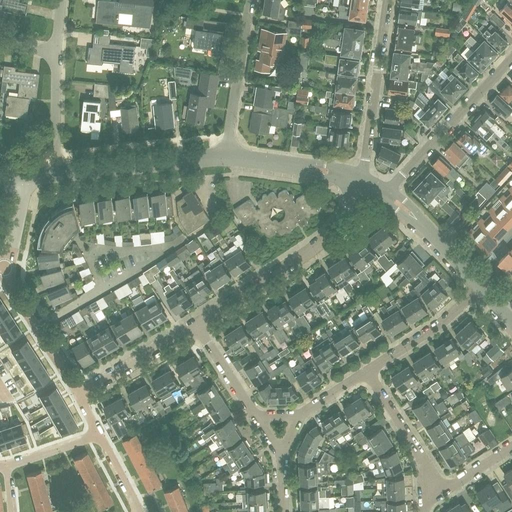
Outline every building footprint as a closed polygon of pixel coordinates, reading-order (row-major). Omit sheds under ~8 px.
[(0,0),(0,12),(1,10),(13,13),(25,15),(25,14),(27,3),(17,1),(17,0),(0,0)] [(151,26),(153,5),(160,5),(160,0),(119,0),(120,1),(114,0),(98,0),(98,6),(101,7),(100,21),(151,26)] [(280,2),(280,0),(265,0),(264,12),(272,13),(272,18),(284,20),(286,8),(284,7),(280,2)] [(369,8),(369,0),(342,0),(342,4),(369,8)] [(401,0),(401,5),(412,6),(412,8),(422,10),(423,0),(401,0)] [(511,0),(506,0),(508,2),(499,11),(511,23),(511,0)] [(459,3),(454,2),(453,6),(452,11),(458,12),(463,12),(464,4),(459,3)] [(369,8),(342,4),(339,4),(338,10),(351,11),(350,18),(367,20),(369,8)] [(412,11),(410,11),(401,9),(400,15),(398,15),(398,19),(399,20),(399,21),(420,24),(422,17),(422,11),(412,10),(412,11)] [(471,14),(465,11),(462,15),(463,16),(468,20),(471,14)] [(505,23),(498,16),(494,13),(490,18),(501,28),(505,23)] [(204,20),(198,18),(188,17),(186,27),(197,29),(194,47),(213,50),(212,55),(221,57),(225,33),(203,29),(204,20)] [(314,20),(302,19),(302,28),(313,29),(314,20)] [(302,23),(288,20),(287,27),(301,29),(302,23)] [(463,26),(458,22),(458,23),(455,28),(459,31),(463,26)] [(415,26),(408,25),(399,23),(398,25),(397,26),(397,29),(398,30),(397,35),(422,39),(422,35),(414,33),(415,26)] [(508,42),(501,35),(496,31),(492,34),(483,25),(479,29),(501,50),(508,42)] [(286,27),(285,33),(286,33),(285,34),(288,34),(288,33),(301,35),(301,29),(287,27),(286,27)] [(364,30),(354,28),(346,27),(345,35),(335,34),(335,39),(362,42),(363,37),(364,36),(365,32),(364,31),(364,30)] [(448,36),(449,28),(436,27),(435,35),(448,36)] [(286,33),(285,33),(263,29),(261,43),(264,43),(261,60),(258,60),(256,70),(269,72),(270,62),(280,64),(285,34),(286,33)] [(457,40),(461,35),(457,31),(456,31),(451,36),(457,40)] [(421,44),(422,39),(397,35),(396,41),(395,42),(394,45),(395,46),(395,48),(411,50),(412,43),(421,44)] [(485,40),(481,44),(471,35),(467,40),(469,42),(470,42),(490,60),(493,57),(494,57),(496,55),(496,53),(498,52),(485,40)] [(154,38),(141,37),(140,48),(146,49),(145,56),(152,57),(154,38)] [(309,37),(301,37),(301,46),(308,47),(309,37)] [(335,39),(323,37),(322,41),(327,42),(328,45),(336,46),(337,44),(344,45),(343,53),(360,55),(360,54),(362,53),(363,50),(361,48),(362,42),(335,39)] [(453,46),(448,41),(444,46),(441,49),(448,56),(455,48),(454,47),(453,46)] [(95,42),(94,47),(90,47),(88,63),(103,64),(103,60),(119,62),(118,71),(134,73),(136,46),(95,42)] [(486,64),(490,60),(470,42),(469,42),(466,45),(472,50),(473,48),(475,50),(469,58),(481,69),(482,68),(484,68),(486,66),(486,64)] [(301,50),(300,57),(310,58),(311,51),(301,50)] [(411,53),(404,52),(395,51),(394,53),(393,53),(393,56),(394,58),(393,64),(431,69),(434,64),(410,61),(411,53)] [(478,72),(471,65),(458,53),(454,57),(460,62),(452,70),(457,74),(460,70),(470,80),(478,72)] [(359,60),(342,58),(342,56),(326,54),(325,63),(341,65),(340,71),(357,73),(357,72),(359,72),(360,66),(358,66),(359,60)] [(434,61),(439,66),(443,62),(438,57),(437,58),(434,61)] [(429,73),(431,69),(393,64),(392,69),(391,70),(390,73),(391,74),(391,76),(408,78),(409,71),(429,73)] [(39,74),(14,71),(15,67),(3,65),(2,80),(20,83),(18,96),(8,95),(5,113),(26,116),(29,95),(36,96),(39,74)] [(467,86),(459,79),(446,67),(443,71),(448,76),(445,79),(460,94),(467,86)] [(339,81),(337,89),(354,91),(355,90),(357,90),(358,83),(356,83),(356,77),(337,74),(337,73),(328,71),(327,77),(336,79),(336,80),(339,81)] [(199,121),(204,122),(207,105),(214,106),(219,75),(202,72),(199,94),(192,93),(188,119),(199,121)] [(408,81),(401,80),(391,78),(390,85),(388,85),(387,91),(389,91),(389,92),(406,95),(408,87),(420,89),(424,82),(408,80),(408,81)] [(445,79),(444,79),(441,82),(436,78),(429,86),(436,93),(440,89),(453,101),(460,94),(445,79)] [(177,95),(175,80),(169,81),(171,99),(177,98),(177,95)] [(108,84),(95,83),(94,96),(109,97),(108,84)] [(275,91),(281,92),(282,86),(265,83),(264,87),(258,86),(255,103),(273,106),(275,91)] [(511,86),(509,84),(505,88),(504,88),(502,90),(502,92),(501,93),(511,103),(511,86)] [(309,90),(298,89),(296,102),(307,104),(309,90)] [(354,94),(344,93),(327,90),(326,96),(331,97),(330,104),(335,105),(335,104),(352,106),(353,105),(354,105),(355,100),(353,99),(354,94)] [(447,106),(439,99),(436,95),(431,101),(420,91),(418,97),(438,115),(447,106)] [(508,104),(505,101),(497,94),(490,102),(494,106),(493,108),(499,114),(501,112),(506,117),(510,113),(511,114),(511,106),(509,104),(508,104)] [(429,125),(438,115),(418,97),(415,102),(426,112),(421,117),(429,125)] [(81,130),(100,131),(101,121),(96,120),(97,112),(100,112),(101,101),(84,99),(81,130)] [(155,104),(157,127),(175,125),(172,102),(155,104)] [(289,109),(273,106),(255,103),(250,130),(269,133),(270,124),(286,127),(289,109)] [(331,107),(325,106),(312,105),(311,110),(333,113),(331,123),(341,125),(341,123),(350,124),(352,111),(331,108),(331,107)] [(124,131),(139,129),(137,107),(121,108),(124,131)] [(401,110),(396,109),(387,108),(385,121),(399,123),(400,113),(406,114),(407,110),(401,109),(401,110)] [(496,118),(492,115),(484,108),(478,115),(496,132),(505,141),(507,138),(503,134),(505,132),(493,121),(496,118)] [(505,141),(496,132),(478,115),(471,123),(477,129),(477,130),(480,132),(481,132),(482,133),(486,129),(495,137),(494,138),(501,144),(505,141)] [(301,136),(302,123),(294,122),(293,135),(301,136)] [(348,139),(349,130),(329,128),(330,127),(317,125),(316,133),(331,135),(330,141),(343,143),(342,144),(349,145),(350,139),(348,139)] [(403,129),(394,127),(384,126),(382,138),(391,139),(391,142),(400,143),(401,135),(404,136),(413,144),(416,140),(403,129)] [(417,133),(410,126),(406,131),(413,138),(417,133)] [(474,135),(472,137),(466,130),(462,135),(460,135),(458,137),(458,139),(457,140),(470,152),(475,146),(483,154),(488,148),(480,141),(474,135)] [(454,141),(446,150),(450,154),(448,156),(455,162),(460,167),(465,160),(470,164),(474,160),(454,141)] [(505,141),(501,144),(506,150),(510,146),(505,141)] [(401,153),(383,145),(378,156),(381,158),(380,161),(391,166),(392,163),(395,165),(401,153)] [(460,175),(447,163),(440,156),(432,164),(444,175),(448,171),(456,179),(460,175)] [(511,170),(508,166),(496,179),(501,184),(511,172),(511,170)] [(445,184),(439,178),(431,171),(431,172),(429,172),(426,174),(427,176),(423,180),(437,192),(446,201),(449,198),(439,189),(445,184)] [(461,176),(458,180),(458,181),(464,187),(468,182),(461,176)] [(450,179),(446,183),(453,189),(457,185),(450,179)] [(446,201),(437,192),(423,180),(420,184),(418,183),(415,186),(416,188),(415,189),(428,201),(433,196),(443,205),(446,201)] [(487,182),(478,191),(486,198),(494,189),(487,182)] [(459,187),(455,191),(462,197),(466,193),(459,187)] [(185,196),(177,201),(179,219),(188,233),(210,219),(203,208),(204,207),(192,190),(184,195),(185,196)] [(304,226),(306,225),(307,224),(307,223),(308,222),(307,222),(307,221),(304,217),(306,216),(307,217),(308,217),(309,217),(310,216),(311,215),(311,214),(311,213),(312,212),(313,212),(313,213),(314,213),(315,213),(319,210),(320,210),(320,209),(321,209),(321,208),(321,207),(321,206),(319,203),(318,203),(317,203),(316,203),(314,205),(311,201),(312,200),(313,199),(313,198),(312,198),(309,193),(308,192),(307,192),(306,192),(298,198),(297,198),(297,199),(297,200),(297,201),(295,202),(293,199),(293,198),(294,198),(294,197),(294,196),(293,195),(292,194),(291,194),(290,194),(288,191),(287,190),(286,190),(285,190),(284,190),(279,193),(279,194),(279,195),(278,195),(279,195),(279,196),(277,197),(275,193),(274,193),(274,192),(273,192),(272,192),(271,192),(267,195),(266,195),(266,194),(265,194),(264,194),(263,195),(263,196),(262,196),(262,197),(262,198),(259,200),(258,201),(258,202),(258,203),(258,204),(260,208),(257,210),(251,201),(250,201),(250,200),(249,200),(248,200),(247,201),(234,210),(246,227),(259,218),(260,220),(260,221),(259,222),(259,223),(260,224),(262,227),(262,228),(261,228),(261,229),(261,230),(261,231),(262,231),(263,232),(264,232),(265,232),(267,236),(268,236),(269,237),(270,237),(271,236),(275,233),(276,233),(276,232),(276,231),(276,230),(277,229),(279,232),(279,233),(280,233),(280,234),(281,234),(282,234),(283,234),(287,231),(288,232),(289,232),(290,232),(291,232),(292,231),(292,230),(292,229),(292,228),(296,226),(296,225),(297,224),(297,223),(297,222),(296,222),(298,221),(301,225),(301,226),(302,226),(303,226),(304,226)] [(153,193),(154,197),(156,216),(156,212),(166,211),(167,215),(174,214),(172,191),(171,191),(172,195),(166,196),(165,192),(153,193)] [(477,196),(470,203),(476,209),(485,199),(478,192),(475,194),(477,196)] [(511,210),(511,192),(507,197),(504,195),(500,199),(503,202),(511,210)] [(156,216),(154,197),(148,197),(147,194),(135,195),(136,199),(138,218),(139,218),(138,214),(148,213),(149,217),(156,216)] [(138,218),(136,199),(130,199),(130,196),(117,197),(118,201),(120,220),(121,220),(120,216),(130,215),(131,219),(138,218)] [(120,220),(118,201),(112,201),(112,198),(100,199),(100,203),(102,222),(103,222),(102,218),(113,217),(113,221),(120,220)] [(102,222),(100,203),(94,203),(94,199),(82,201),(82,205),(84,224),(85,224),(84,220),(95,219),(95,223),(102,222)] [(511,210),(503,202),(500,199),(489,211),(492,214),(492,213),(507,228),(511,223),(511,210)] [(84,224),(82,205),(80,205),(75,206),(74,202),(69,203),(67,204),(63,206),(60,207),(58,209),(55,211),(53,213),(55,215),(53,218),(50,216),(47,220),(46,222),(44,225),(43,228),(42,231),(41,233),(40,236),(40,238),(39,242),(39,245),(43,245),(43,250),(44,253),(63,250),(63,249),(63,247),(64,244),(65,242),(66,239),(66,238),(68,236),(69,234),(71,232),(73,230),(74,229),(76,228),(78,226),(81,225),(84,224)] [(459,230),(469,219),(474,213),(468,208),(462,215),(461,216),(462,216),(453,226),(459,230)] [(461,216),(462,215),(456,210),(447,220),(453,225),(453,226),(462,216),(461,216)] [(496,240),(497,239),(507,228),(492,213),(492,214),(486,220),(482,218),(478,222),(481,225),(496,240)] [(173,227),(174,232),(177,237),(183,233),(177,225),(173,227)] [(205,231),(209,239),(219,232),(214,225),(205,231)] [(388,244),(392,241),(395,244),(398,241),(395,237),(395,238),(385,225),(377,231),(388,244)] [(497,240),(497,239),(496,240),(481,225),(476,231),(472,228),(468,233),(487,251),(497,240)] [(390,260),(384,253),(391,248),(388,244),(377,231),(369,238),(379,251),(378,251),(382,255),(381,256),(386,263),(390,267),(393,264),(395,263),(392,259),(390,260)] [(172,240),(177,237),(174,232),(171,234),(165,235),(165,241),(172,240)] [(251,263),(242,250),(249,245),(240,233),(235,236),(237,239),(233,242),(235,245),(229,249),(234,255),(242,269),(251,263)] [(185,244),(190,252),(191,253),(194,250),(199,247),(193,238),(185,244)] [(365,241),(358,247),(365,256),(368,260),(372,257),(375,260),(377,259),(386,271),(388,269),(390,267),(386,263),(381,256),(379,257),(376,253),(375,253),(365,241)] [(181,258),(190,252),(185,244),(176,250),(181,258)] [(405,253),(408,251),(409,251),(407,249),(404,245),(394,253),(396,256),(398,259),(405,253)] [(229,249),(224,253),(220,246),(216,249),(221,256),(224,261),(226,260),(235,274),(242,269),(234,255),(229,249)] [(368,260),(365,256),(358,247),(349,254),(359,266),(359,267),(362,271),(371,264),(368,260)] [(221,256),(216,249),(212,251),(216,258),(210,262),(214,268),(223,281),(231,276),(223,262),(224,261),(221,256)] [(60,262),(60,256),(59,252),(63,251),(63,250),(44,253),(40,253),(41,265),(45,265),(47,271),(66,266),(64,261),(60,262)] [(165,256),(171,265),(180,259),(175,250),(165,256)] [(511,254),(510,252),(509,251),(499,262),(511,274),(511,254)] [(404,271),(416,259),(410,252),(397,264),(399,265),(404,271)] [(346,257),(337,262),(347,277),(352,274),(355,280),(358,278),(363,284),(366,281),(362,275),(359,277),(357,274),(355,270),(346,257)] [(416,259),(404,271),(408,276),(400,283),(403,287),(412,279),(410,278),(422,267),(416,259)] [(203,267),(206,273),(215,287),(217,285),(218,287),(224,284),(223,281),(214,268),(210,262),(203,267)] [(350,281),(347,277),(337,262),(328,268),(337,281),(337,282),(341,288),(350,281)] [(160,270),(156,263),(143,271),(150,282),(156,279),(153,275),(160,270)] [(394,279),(390,274),(396,268),(393,264),(390,267),(388,269),(386,271),(381,276),(387,286),(394,279)] [(53,289),(71,281),(69,277),(65,278),(62,268),(66,267),(66,266),(47,271),(43,272),(46,284),(50,283),(53,289)] [(203,294),(212,289),(199,269),(190,274),(194,281),(203,294)] [(428,279),(425,275),(427,273),(423,269),(417,274),(423,281),(429,287),(440,300),(441,299),(442,300),(446,296),(445,295),(447,293),(436,281),(431,276),(428,279)] [(196,299),(203,294),(194,281),(190,274),(184,278),(181,272),(177,274),(185,286),(187,285),(196,299)] [(317,278),(327,293),(330,297),(339,291),(336,287),(326,272),(317,278)] [(177,283),(172,287),(184,307),(193,301),(183,287),(185,286),(177,274),(173,277),(175,280),(177,283)] [(133,280),(136,285),(142,282),(139,277),(133,280)] [(323,296),(327,293),(317,278),(311,282),(312,283),(310,285),(319,298),(318,298),(321,303),(325,300),(323,296)] [(131,288),(136,285),(133,280),(128,283),(131,288)] [(71,281),(53,289),(50,291),(55,302),(58,300),(62,306),(59,308),(59,309),(79,296),(76,291),(72,293),(68,284),(71,282),(71,281)] [(429,287),(423,281),(415,288),(418,293),(420,295),(422,294),(433,306),(440,300),(429,287)] [(172,287),(171,287),(169,283),(165,286),(168,289),(165,291),(169,297),(167,298),(176,312),(184,307),(172,287)] [(304,286),(297,291),(307,306),(311,303),(314,307),(318,304),(316,300),(315,300),(307,287),(305,288),(304,286)] [(109,294),(112,299),(113,300),(118,297),(114,291),(109,294)] [(298,312),(301,316),(305,313),(302,309),(307,306),(297,291),(290,295),(291,297),(289,298),(298,311),(298,312)] [(342,302),(346,299),(342,293),(338,296),(342,302)] [(107,302),(112,299),(109,294),(104,297),(107,302)] [(167,317),(157,299),(154,294),(145,300),(158,323),(167,317)] [(428,311),(418,297),(410,302),(419,316),(428,311)] [(399,306),(396,301),(394,298),(390,301),(392,304),(386,308),(400,329),(408,323),(399,310),(401,308),(399,306)] [(148,328),(158,323),(145,300),(135,305),(148,328)] [(295,313),(295,314),(286,300),(284,301),(283,300),(277,304),(286,319),(290,326),(296,322),(294,320),(298,318),(295,313)] [(411,321),(419,316),(410,302),(402,307),(411,321)] [(3,303),(0,305),(0,317),(9,312),(3,303)] [(85,308),(88,313),(93,310),(90,304),(85,308)] [(280,329),(284,327),(281,322),(286,319),(277,304),(268,310),(278,325),(277,325),(280,329)] [(322,307),(326,313),(330,310),(326,304),(322,307)] [(382,334),(380,332),(382,331),(372,315),(373,314),(367,305),(363,308),(368,317),(363,321),(373,336),(375,335),(376,337),(382,334)] [(400,329),(386,308),(384,306),(382,308),(388,317),(383,320),(385,322),(382,324),(387,331),(389,329),(392,334),(400,329)] [(322,307),(318,309),(326,322),(330,319),(326,313),(322,307)] [(82,316),(88,313),(85,308),(79,311),(82,316)] [(123,318),(134,337),(143,331),(131,310),(128,312),(128,315),(123,318)] [(263,310),(255,316),(264,330),(268,337),(273,334),(271,330),(275,328),(272,324),(263,310)] [(9,312),(0,317),(0,330),(14,322),(9,312)] [(259,333),(264,330),(255,316),(246,322),(255,335),(254,336),(257,340),(261,337),(259,333)] [(373,336),(363,321),(361,318),(355,322),(350,316),(347,318),(353,327),(355,326),(364,340),(365,339),(366,341),(373,336)] [(301,319),(309,333),(313,330),(304,317),(301,319)] [(66,318),(53,326),(56,331),(69,324),(66,318)] [(124,342),(134,337),(123,318),(118,321),(115,319),(112,321),(124,342)] [(351,329),(353,327),(347,318),(342,321),(348,330),(343,334),(353,350),(360,345),(359,344),(360,342),(351,329)] [(309,333),(301,319),(297,322),(306,335),(309,333)] [(478,343),(486,336),(483,332),(482,332),(471,320),(464,327),(475,340),(478,343)] [(14,322),(0,330),(0,332),(5,341),(21,331),(14,322)] [(99,332),(109,350),(119,345),(107,324),(103,326),(104,329),(99,332)] [(234,330),(243,344),(247,341),(250,344),(254,342),(251,337),(251,338),(242,324),(234,330)] [(478,343),(475,340),(464,327),(456,334),(467,346),(470,350),(467,352),(474,361),(478,358),(471,349),(478,343)] [(346,354),(353,350),(343,334),(340,331),(334,335),(330,329),(326,332),(332,341),(334,340),(343,354),(345,352),(346,354)] [(245,347),(243,344),(234,330),(225,336),(234,349),(233,349),(236,354),(245,347)] [(100,356),(109,350),(99,332),(89,338),(100,356)] [(331,342),(332,341),(326,332),(322,335),(325,340),(320,343),(332,363),(339,358),(338,357),(340,356),(331,342)] [(285,340),(281,334),(276,337),(280,343),(285,340)] [(95,359),(85,341),(81,335),(77,337),(80,343),(75,346),(81,358),(80,359),(83,366),(95,359)] [(474,361),(467,352),(464,355),(461,351),(452,338),(444,343),(453,357),(457,354),(460,358),(463,355),(470,364),(474,361)] [(26,339),(11,349),(17,359),(32,349),(26,339)] [(320,343),(314,347),(310,342),(306,345),(312,354),(314,353),(324,369),(332,363),(320,343)] [(254,346),(260,355),(264,353),(261,348),(258,343),(254,346)] [(448,360),(453,357),(444,343),(435,349),(444,362),(443,363),(446,367),(448,365),(450,364),(448,360)] [(497,343),(487,353),(494,360),(504,351),(497,343)] [(281,355),(288,351),(290,350),(288,347),(279,352),(281,355)] [(32,349),(17,359),(23,368),(38,358),(32,349)] [(270,355),(268,351),(267,351),(264,353),(260,355),(261,356),(258,358),(260,359),(246,368),(251,375),(269,364),(265,359),(270,355)] [(431,352),(422,357),(431,371),(436,368),(438,372),(440,371),(443,369),(440,364),(439,364),(431,352)] [(320,376),(323,375),(312,358),(305,362),(299,354),(295,356),(300,363),(314,384),(322,379),(320,376)] [(207,384),(201,376),(206,373),(203,369),(194,355),(185,361),(201,388),(207,384)] [(250,355),(241,360),(245,366),(254,361),(250,355)] [(426,374),(431,371),(422,357),(413,363),(422,376),(424,380),(429,378),(426,374)] [(38,358),(23,368),(28,377),(44,367),(38,358)] [(194,393),(201,388),(185,361),(176,366),(186,381),(189,379),(194,387),(192,389),(187,392),(189,396),(194,393)] [(300,363),(292,368),(306,389),(314,384),(300,363)] [(273,370),(269,364),(251,375),(256,384),(270,375),(271,377),(280,371),(278,367),(273,370)] [(421,383),(418,378),(418,379),(409,365),(401,371),(410,385),(414,382),(417,385),(421,383)] [(288,366),(283,369),(292,383),(297,380),(288,366)] [(44,367),(28,377),(35,387),(50,377),(44,367)] [(485,377),(491,372),(487,367),(481,372),(485,377)] [(508,388),(511,385),(511,369),(505,374),(501,368),(488,379),(490,384),(501,377),(508,388)] [(162,375),(170,389),(175,387),(177,390),(182,388),(179,383),(171,369),(162,375)] [(447,371),(451,377),(453,381),(456,379),(456,377),(454,375),(450,369),(447,371)] [(410,385),(401,371),(392,377),(400,390),(403,394),(412,388),(410,385)] [(447,371),(442,374),(446,380),(451,377),(447,371)] [(170,389),(162,375),(153,380),(161,394),(160,395),(163,399),(172,393),(170,389)] [(272,387),(270,383),(271,383),(268,379),(262,383),(264,386),(260,389),(266,399),(270,399),(270,402),(278,402),(278,387),(272,387)] [(441,387),(438,381),(427,388),(430,394),(436,390),(441,387)] [(154,407),(158,405),(154,397),(154,398),(147,384),(137,389),(145,404),(151,401),(154,407)] [(205,401),(219,392),(213,384),(200,392),(199,392),(195,395),(194,393),(189,396),(185,398),(188,403),(197,397),(198,399),(202,397),(205,401)] [(278,387),(278,402),(287,401),(287,398),(293,398),(298,395),(292,385),(289,386),(278,387)] [(55,386),(39,395),(45,405),(61,396),(55,386)] [(459,400),(465,396),(462,387),(460,389),(454,392),(459,400)] [(140,406),(145,404),(137,389),(129,394),(136,408),(138,413),(143,410),(140,406)] [(417,416),(438,403),(434,397),(438,394),(436,390),(430,394),(427,396),(428,398),(414,407),(415,409),(413,410),(417,416)] [(212,412),(225,403),(219,392),(205,401),(192,410),(195,414),(208,405),(212,412)] [(181,393),(175,397),(178,403),(185,398),(183,394),(181,393)] [(507,394),(494,403),(499,409),(511,401),(507,394)] [(417,395),(415,396),(408,401),(411,406),(420,401),(417,395)] [(61,396),(45,405),(50,414),(66,405),(61,396)] [(367,399),(365,401),(362,396),(353,402),(362,416),(367,413),(369,416),(373,414),(373,413),(375,411),(367,399)] [(121,417),(126,414),(128,418),(133,416),(130,411),(130,412),(122,397),(113,403),(121,417)] [(439,415),(440,416),(449,410),(447,407),(446,407),(442,400),(438,403),(417,416),(422,423),(424,422),(425,424),(439,415)] [(357,419),(362,416),(353,402),(344,408),(353,421),(355,426),(359,423),(357,419)] [(127,428),(121,417),(113,403),(104,407),(112,422),(111,422),(114,426),(117,433),(120,438),(129,433),(127,428)] [(215,426),(214,424),(218,421),(231,412),(225,403),(212,412),(215,417),(211,420),(212,421),(208,425),(201,429),(204,433),(215,426)] [(66,405),(50,414),(56,424),(71,415),(66,405)] [(473,409),(466,414),(473,424),(480,420),(473,409)] [(332,416),(341,430),(343,433),(352,428),(349,424),(340,410),(332,416)] [(431,437),(452,423),(447,417),(452,414),(449,410),(440,416),(441,418),(427,427),(428,429),(427,430),(431,437)] [(71,415),(56,424),(61,434),(77,425),(71,415)] [(343,433),(341,430),(332,416),(323,422),(325,425),(323,426),(330,436),(329,436),(331,439),(330,440),(337,451),(341,448),(335,439),(343,433)] [(145,418),(139,421),(142,426),(148,423),(145,418)] [(204,440),(210,436),(214,442),(216,440),(236,427),(231,418),(217,428),(215,426),(204,433),(201,435),(204,440)] [(136,429),(142,426),(139,421),(133,424),(136,429)] [(381,426),(377,421),(369,426),(372,431),(381,426)] [(20,422),(10,426),(16,443),(26,439),(20,422)] [(460,426),(455,429),(452,423),(431,437),(436,444),(437,443),(438,445),(452,435),(453,437),(463,431),(460,426)] [(304,440),(316,446),(321,437),(324,435),(317,425),(311,429),(310,432),(309,431),(304,440)] [(10,426),(0,429),(6,446),(16,443),(10,426)] [(236,427),(216,440),(219,446),(211,451),(214,456),(228,447),(226,446),(240,436),(239,435),(241,434),(236,427)] [(469,427),(463,431),(469,441),(470,441),(475,437),(469,427)] [(367,435),(365,436),(361,438),(358,441),(361,445),(367,442),(370,447),(387,435),(382,428),(368,437),(367,435)] [(495,437),(489,428),(485,431),(479,435),(489,449),(498,443),(494,437),(495,437)] [(444,457),(469,441),(463,431),(453,437),(455,439),(441,448),(442,450),(440,451),(444,457)] [(136,465),(149,458),(136,433),(123,440),(136,465)] [(374,453),(364,459),(365,462),(369,460),(380,454),(379,453),(393,444),(387,435),(370,447),(374,453)] [(227,462),(250,447),(245,440),(244,441),(243,440),(229,449),(228,447),(218,453),(221,458),(223,456),(227,462)] [(311,455),(316,446),(304,440),(300,449),(301,450),(299,452),(300,460),(312,459),(311,455)] [(470,441),(469,441),(444,457),(449,465),(451,463),(452,465),(458,461),(460,463),(467,458),(466,456),(475,450),(470,441)] [(241,468),(240,466),(254,457),(253,455),(254,454),(250,447),(227,462),(231,469),(229,470),(231,474),(241,468)] [(369,460),(365,462),(367,464),(375,461),(377,467),(399,459),(396,450),(381,456),(380,454),(369,460)] [(345,461),(325,451),(320,462),(328,461),(345,461)] [(100,477),(93,463),(87,452),(74,459),(87,484),(100,477)] [(136,465),(144,479),(149,490),(162,483),(149,458),(136,465)] [(387,476),(387,474),(403,468),(399,459),(377,467),(379,471),(375,473),(376,478),(387,476)] [(246,476),(264,469),(259,461),(257,462),(256,460),(242,469),(246,475),(246,476)] [(329,473),(329,467),(328,461),(320,462),(316,462),(316,464),(300,465),(300,475),(322,474),(329,473)] [(353,461),(344,461),(344,472),(353,472),(353,461)] [(196,469),(190,473),(193,479),(200,476),(196,469)] [(264,469),(246,476),(246,484),(265,483),(265,482),(268,482),(267,473),(265,473),(264,469)] [(34,502),(48,498),(41,471),(27,474),(34,502)] [(362,472),(353,475),(353,483),(364,481),(362,472)] [(353,484),(353,473),(347,473),(347,476),(347,478),(345,478),(345,484),(346,484),(353,484)] [(318,486),(329,485),(328,480),(323,480),(322,474),(300,475),(301,484),(317,483),(318,486)] [(404,477),(388,478),(387,476),(376,478),(377,483),(382,482),(382,488),(383,488),(405,486),(404,477)] [(113,502),(107,490),(100,477),(87,484),(100,509),(113,502)] [(498,494),(490,483),(478,491),(489,508),(497,502),(502,510),(511,504),(503,491),(498,494)] [(326,497),(326,489),(329,489),(329,485),(318,486),(318,488),(301,488),(302,498),(318,497),(326,497)] [(165,491),(171,506),(173,511),(189,511),(179,486),(165,491)] [(378,500),(389,499),(389,497),(405,496),(405,486),(383,488),(383,495),(370,496),(370,501),(374,500),(375,500),(378,500)] [(265,490),(249,491),(249,489),(237,489),(238,494),(243,494),(243,501),(268,499),(268,493),(265,493),(265,490)] [(318,497),(302,498),(302,508),(318,507),(318,509),(330,508),(329,497),(326,497),(318,497)] [(52,511),(48,498),(34,502),(37,511),(52,511)] [(266,510),(266,507),(269,507),(268,499),(243,501),(243,508),(233,509),(232,511),(250,511),(250,510),(266,510)] [(389,502),(389,499),(378,500),(375,500),(375,506),(381,505),(382,511),(389,511),(406,511),(405,501),(389,502)] [(460,503),(453,507),(456,511),(472,511),(466,502),(462,505),(460,503)]
